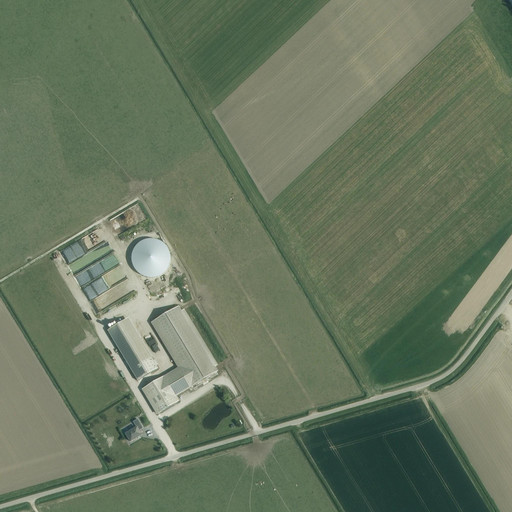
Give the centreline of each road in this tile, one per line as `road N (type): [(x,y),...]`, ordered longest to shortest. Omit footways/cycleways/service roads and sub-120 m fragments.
road 1 (unclassified): [(0,506),(431,382),(456,366),(511,293)]
road 2 (track): [(316,415),(80,18)]
